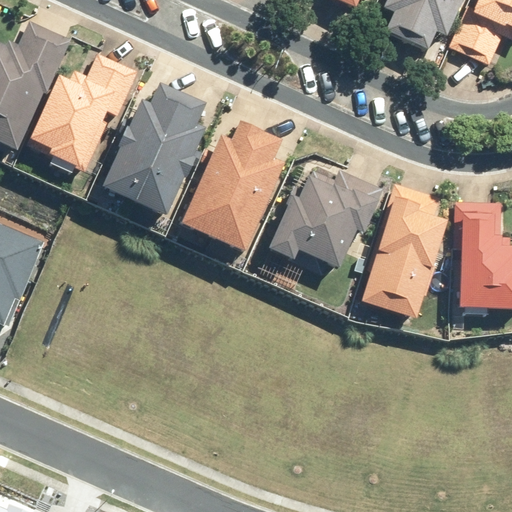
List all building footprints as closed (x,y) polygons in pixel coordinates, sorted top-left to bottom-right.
[(330,0),(330,1),(356,13),(361,0),(330,0)] [(390,0),(385,13),(395,18),(387,36),(429,56),(437,37),(447,41),(466,0),(390,0)] [(468,8),(449,49),(490,67),(503,38),(511,42),(511,0),(481,0),(476,11),(468,8)] [(0,44),(0,147),(17,156),(44,96),(47,97),(71,42),(30,23),(19,47),(9,43),(7,47),(0,44)] [(30,145),(51,155),(49,160),(85,177),(108,126),(104,124),(108,115),(118,119),(137,74),(97,56),(88,77),(75,71),(69,84),(60,79),(30,145)] [(207,108),(160,87),(151,108),(143,104),(133,125),(125,120),(118,135),(124,137),(118,153),(120,154),(102,192),(167,222),(184,182),(188,184),(194,170),(196,171),(203,157),(199,155),(204,143),(202,142),(206,133),(201,130),(204,121),(201,120),(207,108)] [(283,145),(240,125),(231,144),(221,139),(182,229),(245,258),(286,168),(275,163),(283,145)] [(289,207),(269,254),(295,266),(299,256),(341,273),(357,236),(365,239),(384,192),(339,172),(336,183),(313,172),(304,193),(294,188),(287,206),(289,207)] [(389,221),(362,307),(418,324),(449,225),(435,220),(441,200),(395,185),(384,220),(389,221)] [(455,260),(462,260),(461,312),(511,314),(511,251),(510,251),(511,240),(501,240),(501,206),(456,203),(455,260)] [(0,333),(10,338),(52,246),(0,221),(0,333)] [(6,508),(0,506),(0,511),(38,511),(9,500),(6,508)]
